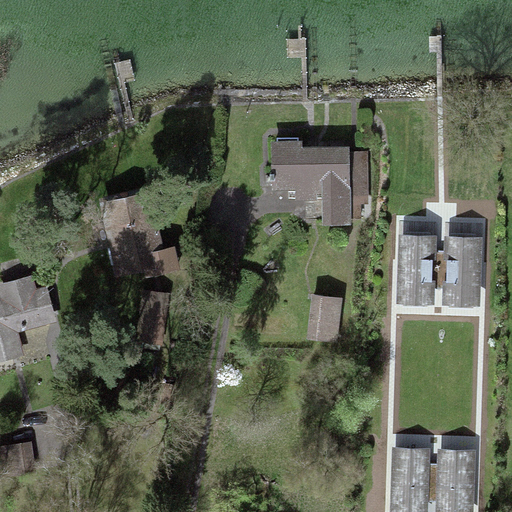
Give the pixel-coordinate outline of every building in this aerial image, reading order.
[(365,202),(364,152),(274,154),(275,171),(270,171),(270,174),(275,174),(275,185),(296,185),(296,198),(326,197),(326,221),(347,220),(347,216),(360,216),(360,202),(365,202)] [(105,206),(120,272),(147,265),(146,260),(161,257),(147,195),(105,206)] [(401,299),(430,300),(432,237),(403,236),(401,299)] [(478,238),(448,237),(446,300),(476,301),(478,238)] [(7,301),(0,303),(0,356),(11,353),(8,341),(14,339),(11,327),(20,325),(21,326),(27,325),(26,323),(51,316),(44,291),(32,294),(28,279),(3,286),(7,301)] [(150,290),(142,340),(160,343),(167,292),(150,290)] [(314,300),(310,334),(334,337),(339,303),(314,300)] [(32,470),(28,443),(0,447),(4,474),(32,470)] [(394,511),(413,511),(423,511),(425,450),(396,449),(394,511)] [(439,511),(468,511),(471,451),(442,450),(439,511)]
